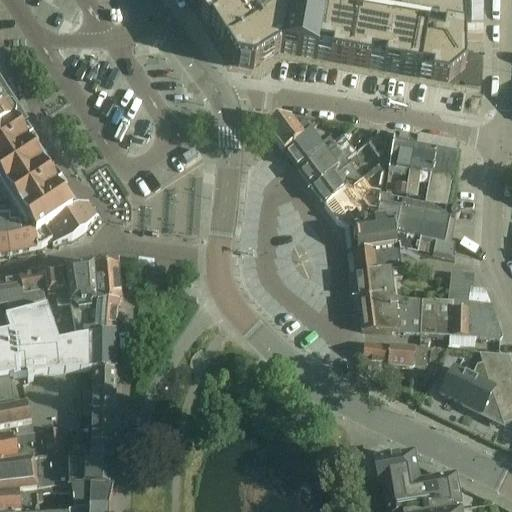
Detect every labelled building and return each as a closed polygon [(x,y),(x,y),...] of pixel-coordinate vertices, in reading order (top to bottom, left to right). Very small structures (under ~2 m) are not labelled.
[(190,0),(233,68),(252,71),(279,54),(447,84),(464,70),(464,34),(462,0),(190,0)] [(482,0),(469,0),(469,23),(482,24),(482,0)] [(0,261),(8,261),(40,254),(49,248),(51,251),(70,247),(83,238),(95,223),(86,210),(77,212),(29,139),(26,138),(20,142),(12,130),(21,124),(22,119),(0,85),(0,261)] [(264,131),(282,154),(308,135),(321,125),(290,122),(274,122),(264,131)] [(282,154),(296,173),(322,153),(325,158),(335,150),(332,146),(328,141),(318,149),(308,135),(282,154)] [(383,158),(386,137),(378,135),(378,139),(367,147),(377,161),(383,158)] [(322,153),(296,173),(309,190),(335,171),(338,174),(348,167),(345,163),(355,155),(343,138),(332,146),(335,150),(325,158),(322,153)] [(394,138),(387,175),(392,176),(404,178),(405,173),(409,173),(415,141),(394,138)] [(415,141),(409,173),(405,198),(415,200),(420,175),(430,177),(437,146),(415,141)] [(425,206),(444,209),(449,181),(450,181),(457,149),(437,146),(430,177),(425,206)] [(193,151),(181,159),(186,166),(197,158),(193,151)] [(309,190),(323,208),(349,188),(351,191),(361,184),(348,167),(338,174),(335,171),(309,190)] [(337,227),(348,231),(358,225),(375,223),(380,192),(379,192),(372,198),(361,184),(351,191),(349,188),(323,208),(337,227)] [(395,185),(394,195),(404,196),(405,186),(395,185)] [(425,206),(380,196),(375,223),(358,225),(348,231),(351,255),(396,248),(397,253),(398,254),(417,257),(420,241),(435,244),(431,260),(454,265),(453,247),(444,245),(450,220),(454,221),(455,221),(456,221),(457,220),(458,219),(459,218),(459,217),(459,216),(459,215),(458,214),(457,213),(455,212),(446,210),(444,209),(425,206)] [(351,255),(354,277),(375,275),(400,272),(398,254),(397,253),(396,248),(351,255)] [(92,270),(91,270),(93,289),(94,307),(92,340),(91,342),(114,335),(117,304),(120,303),(117,278),(117,270),(92,269),(92,270)] [(91,270),(61,275),(66,294),(93,289),(91,270)] [(354,277),(357,301),(392,295),(391,282),(401,281),(400,272),(375,275),(354,277)] [(61,275),(43,277),(48,301),(54,302),(56,319),(46,321),(56,352),(77,346),(76,342),(66,294),(61,275)] [(400,318),(399,336),(419,338),(467,341),(499,344),(501,341),(490,309),(467,307),(468,290),(471,290),(473,278),(450,276),(449,287),(447,305),(421,303),(400,302),(400,318)] [(0,343),(0,383),(11,382),(12,384),(91,374),(91,375),(114,373),(114,335),(91,342),(92,340),(76,342),(77,346),(56,352),(46,321),(56,319),(54,302),(48,301),(43,277),(18,281),(23,298),(41,295),(42,311),(3,325),(10,342),(0,343)] [(18,281),(0,283),(0,315),(3,325),(42,311),(41,295),(23,298),(18,281)] [(66,294),(76,342),(92,340),(94,307),(93,289),(66,294)] [(361,335),(396,337),(392,295),(357,301),(361,335)] [(0,343),(10,342),(3,325),(0,315),(0,343)] [(425,367),(426,353),(408,352),(363,348),(361,367),(411,373),(412,366),(425,367)] [(440,365),(445,354),(430,352),(429,364),(440,365)] [(478,357),(485,379),(511,370),(507,360),(478,357)] [(452,371),(440,396),(462,407),(460,411),(478,419),(480,416),(502,428),(501,427),(498,415),(498,414),(494,402),(511,395),(511,382),(489,391),(485,379),(481,366),(477,367),(470,380),(452,371)] [(485,379),(489,391),(511,382),(511,374),(511,370),(485,379)] [(91,375),(90,399),(114,397),(114,373),(91,375)] [(30,413),(0,416),(0,443),(29,439),(34,439),(67,434),(67,448),(78,448),(78,431),(79,376),(26,382),(27,389),(24,390),(25,398),(28,397),(30,413)] [(0,416),(30,413),(28,397),(25,398),(24,390),(22,391),(26,407),(12,410),(7,383),(0,383),(0,416)] [(511,409),(511,395),(494,402),(498,414),(511,409)] [(90,399),(90,420),(113,419),(114,397),(90,399)] [(511,423),(511,409),(498,414),(498,415),(501,427),(511,423)] [(89,440),(112,441),(113,419),(90,420),(89,440)] [(29,439),(0,443),(0,469),(37,465),(68,461),(67,448),(67,434),(34,439),(29,439)] [(88,465),(68,465),(112,467),(112,445),(89,443),(88,465)] [(0,469),(0,497),(67,488),(68,465),(68,461),(37,465),(0,469)] [(416,463),(378,470),(382,494),(386,493),(389,508),(385,511),(462,511),(458,485),(448,487),(418,473),(416,463)] [(111,488),(112,467),(68,465),(67,488),(111,488)] [(0,497),(0,511),(37,511),(37,506),(43,505),(42,498),(71,496),(73,510),(107,510),(111,488),(67,488),(0,497)]
